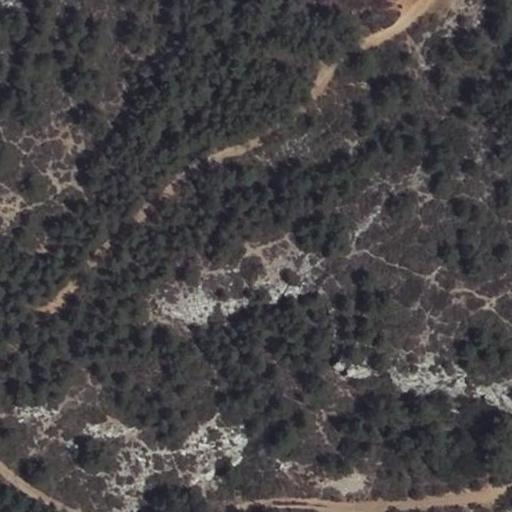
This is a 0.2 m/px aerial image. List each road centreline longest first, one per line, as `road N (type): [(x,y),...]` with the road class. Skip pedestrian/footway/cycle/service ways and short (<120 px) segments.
road 1 (track): [(0,355),(90,259),(209,158),(283,129),(331,85),(352,44),(425,0)]
road 2 (track): [(230,511),(250,505),(356,509),(511,489)]
